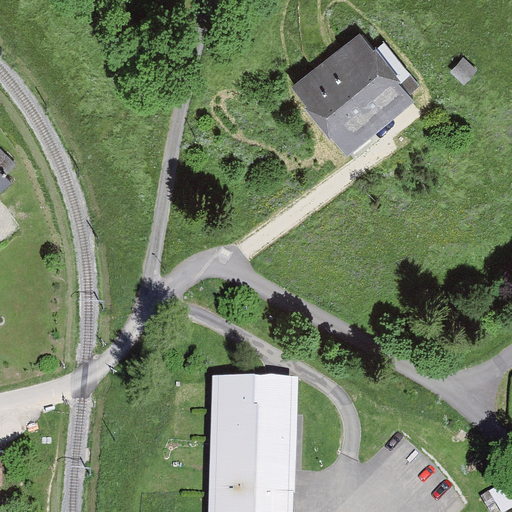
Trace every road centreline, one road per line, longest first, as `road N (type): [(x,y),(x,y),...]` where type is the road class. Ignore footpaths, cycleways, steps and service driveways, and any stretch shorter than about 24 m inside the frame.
road 1 (residential): [(156,300),(198,266),(233,268),(464,395)]
road 2 (residential): [(156,300),(172,163),(216,0)]
road 3 (residential): [(0,404),(84,380),(131,338),(156,300)]
